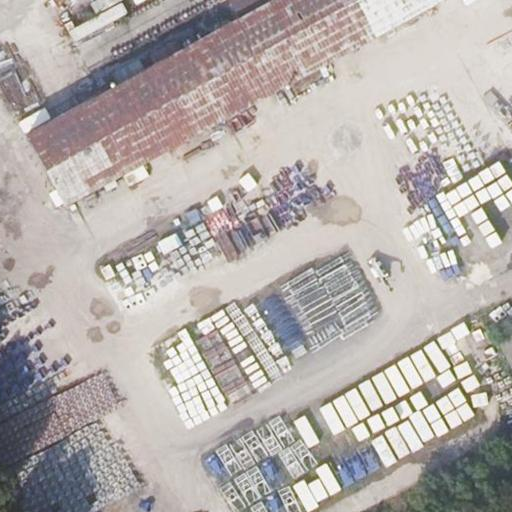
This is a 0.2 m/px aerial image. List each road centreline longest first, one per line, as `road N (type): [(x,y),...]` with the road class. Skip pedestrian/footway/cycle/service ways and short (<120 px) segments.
road 1 (unknown): [(162,437),(417,315)]
road 2 (unknown): [(305,112),(56,240)]
road 3 (unknown): [(417,315),(305,112)]
road 4 (unknown): [(497,0),(305,112)]
